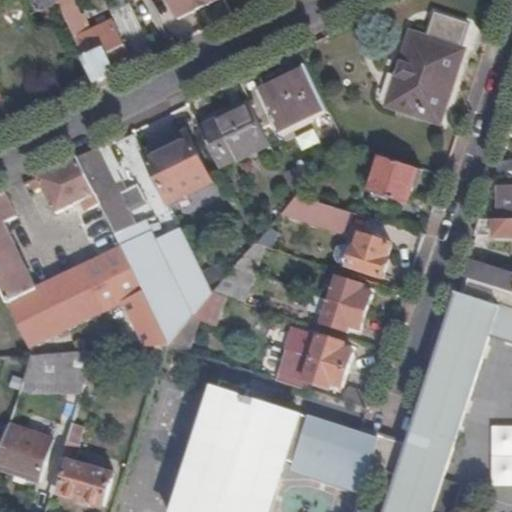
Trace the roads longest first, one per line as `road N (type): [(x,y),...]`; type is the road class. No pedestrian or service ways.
road 1 (residential): [(388,428),(511,35)]
road 2 (residential): [(0,169),(347,0)]
